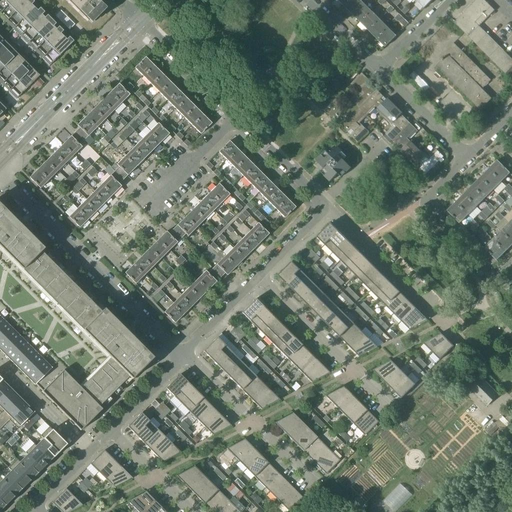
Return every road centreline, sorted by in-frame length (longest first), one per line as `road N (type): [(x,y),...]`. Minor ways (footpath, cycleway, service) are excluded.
road 1 (residential): [(180,353),(0,175)]
road 2 (residential): [(0,158),(138,19)]
road 3 (residential): [(313,482),(180,353)]
road 4 (residential): [(388,406),(258,274)]
road 5 (residential): [(454,332),(320,205)]
road 6 (residential): [(511,293),(432,214),(434,191),(468,158)]
road 7 (residential): [(237,117),(138,19)]
road 8 (residential): [(141,211),(237,117)]
road 9 (residential): [(468,158),(378,68)]
road 10 (residential): [(0,364),(88,453)]
road 11 (residential): [(320,205),(237,117)]
